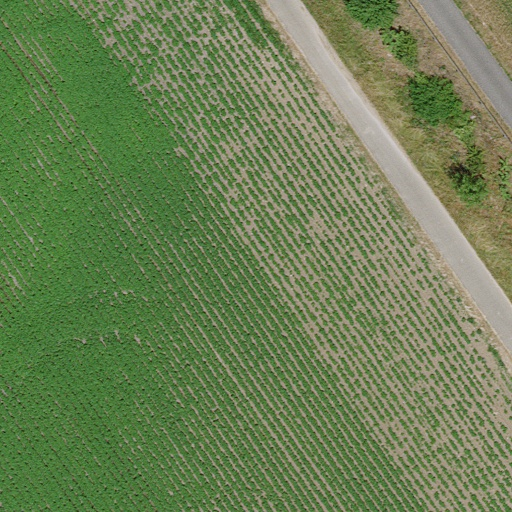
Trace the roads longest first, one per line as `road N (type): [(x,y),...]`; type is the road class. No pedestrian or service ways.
road 1 (track): [(283,0),(511,330)]
road 2 (track): [(511,105),(435,0)]
